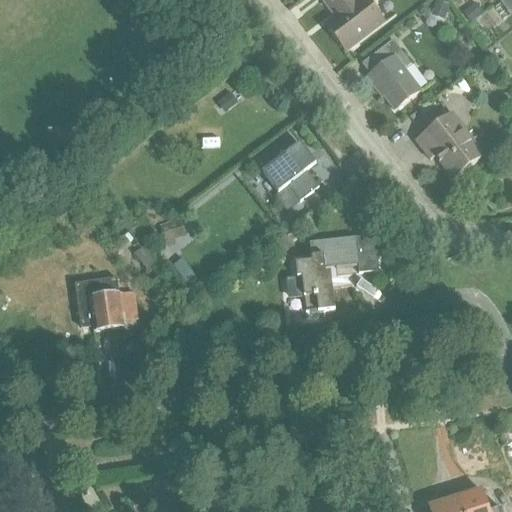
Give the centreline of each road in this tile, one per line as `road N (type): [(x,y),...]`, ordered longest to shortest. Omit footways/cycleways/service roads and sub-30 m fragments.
road 1 (tertiary): [(511,363),(0,424)]
road 2 (residential): [(511,240),(484,244),(425,221),(254,0)]
